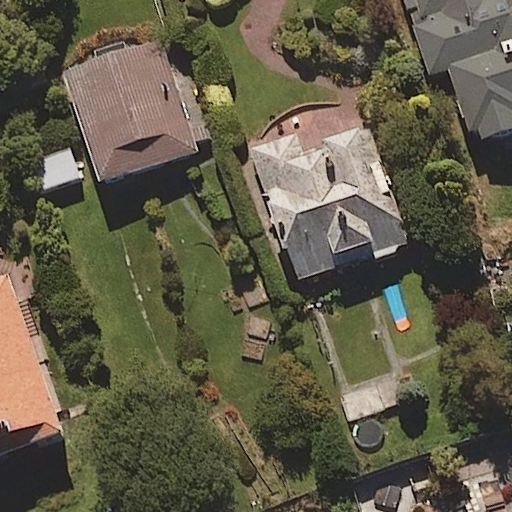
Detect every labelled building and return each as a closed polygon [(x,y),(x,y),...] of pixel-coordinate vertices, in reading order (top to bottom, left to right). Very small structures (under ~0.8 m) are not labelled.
[(511,0),(409,0),(431,81),(453,75),(465,120),(480,116),(487,143),(511,135),(511,0)] [(199,153),(161,40),(65,73),(103,185),(199,153)] [(412,244),(372,129),(302,154),(295,135),(254,149),(301,283),(412,244)] [(82,179),(70,150),(30,165),(42,194),(82,179)] [(0,460),(67,437),(8,269),(0,272),(0,460)] [(378,383),(341,392),(348,418),(384,409),(378,383)]
